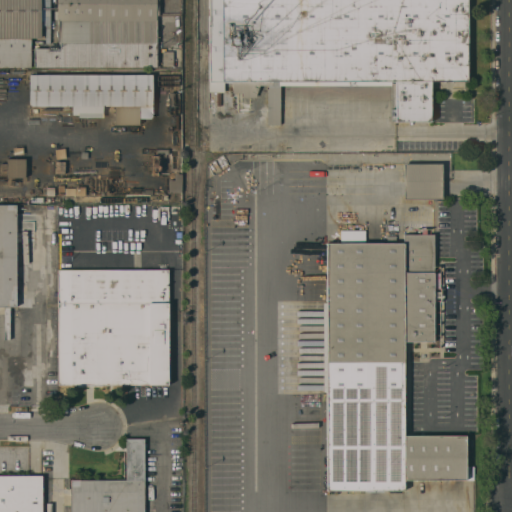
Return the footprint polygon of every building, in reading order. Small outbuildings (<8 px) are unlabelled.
[(0,67),(0,0),(41,0),(41,17),(50,17),(50,42),(39,42),(39,38),(30,38),(30,67),(0,67)] [(34,67),(34,48),(58,48),(58,19),(54,19),(54,11),(57,11),(57,0),(156,0),(156,67),(34,67)] [(467,0),(467,81),(430,81),(430,121),(416,121),(416,124),(412,124),(412,121),(395,121),(395,120),(391,120),(391,109),(395,109),(395,82),(391,82),(391,85),(280,85),(280,125),(267,125),(267,92),(268,85),(259,85),(255,95),(255,97),(241,97),(241,93),(232,93),(232,82),(223,82),(223,92),(208,92),(208,0),(467,0)] [(162,51),(173,51),(173,66),(162,66),(162,51)] [(152,74),(152,118),(139,118),(139,125),(114,125),(114,106),(103,106),(103,117),(77,118),(77,115),(72,115),(72,106),(29,106),(29,75),(152,74)] [(158,99),(168,100),(167,110),(157,109),(158,99)] [(6,159),(25,159),(25,177),(6,177),(6,159)] [(441,164),(441,182),(441,198),(403,199),(403,181),(403,164),(441,164)] [(181,174),(170,174),(169,202),(180,202),(181,174)] [(0,204),(16,204),(16,306),(0,306),(0,204)] [(340,230),(365,230),(365,243),(386,243),(386,235),(395,235),(395,243),(403,243),(403,234),(422,234),(422,229),(427,229),(427,234),(433,234),(433,266),(440,265),(440,348),(425,348),(425,341),(403,341),(403,436),(465,436),(465,466),(473,466),(473,480),(403,480),(403,490),(326,490),(326,243),(340,243),(340,230)] [(168,385),(101,385),(101,386),(77,386),(77,385),(57,385),(57,270),(61,270),(61,262),(66,262),(66,269),(168,269),(168,385)] [(144,511),(70,511),(70,480),(125,480),(125,439),(144,439),(144,511)] [(42,511),(0,511),(0,475),(42,475),(42,511)]
